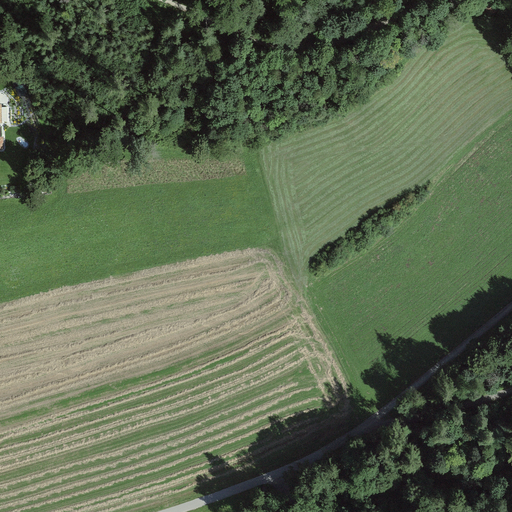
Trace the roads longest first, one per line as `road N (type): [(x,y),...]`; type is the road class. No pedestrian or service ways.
road 1 (track): [(280,475),(365,421),(511,307)]
road 2 (track): [(167,0),(261,41),(314,48),(363,33),(421,0)]
road 3 (track): [(365,421),(426,415),(511,390)]
